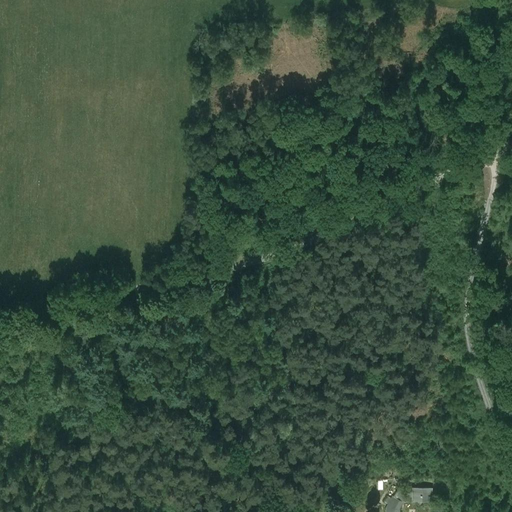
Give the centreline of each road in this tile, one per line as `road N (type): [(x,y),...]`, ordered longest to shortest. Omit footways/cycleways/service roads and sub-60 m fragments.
road 1 (unclassified): [(0,327),(282,254),(511,147)]
road 2 (track): [(511,467),(472,379),(465,317),(500,151)]
